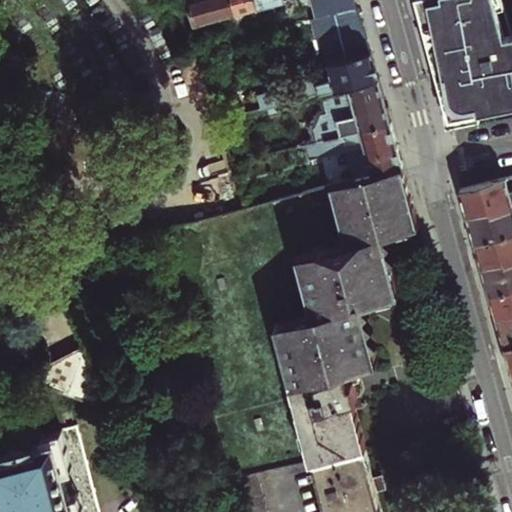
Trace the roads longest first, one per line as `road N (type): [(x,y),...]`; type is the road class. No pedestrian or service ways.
road 1 (residential): [(430,165),(511,467)]
road 2 (residential): [(386,0),(430,165)]
